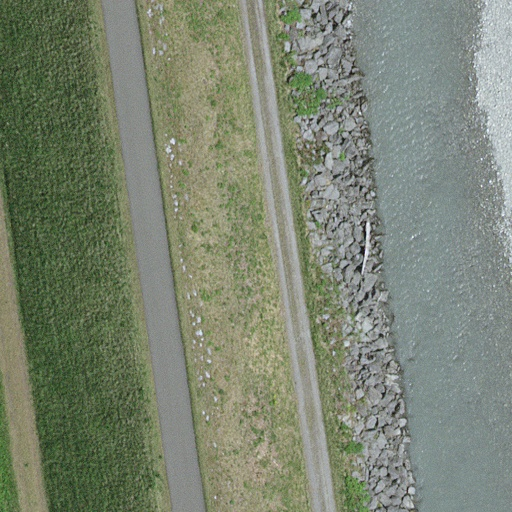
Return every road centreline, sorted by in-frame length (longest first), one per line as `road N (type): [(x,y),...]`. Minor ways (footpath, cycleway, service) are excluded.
road 1 (track): [(337,511),(262,0)]
road 2 (track): [(117,0),(189,511)]
road 3 (track): [(33,511),(0,281)]
